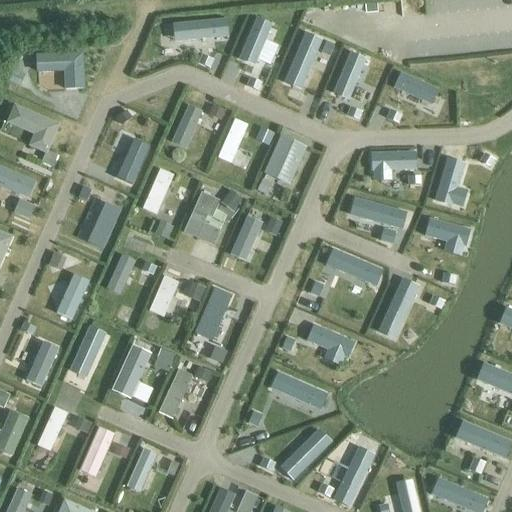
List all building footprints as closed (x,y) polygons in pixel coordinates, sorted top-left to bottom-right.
[(34,133),(55,140),(67,107),(18,89),(11,109),(39,119),(34,133)] [(234,121),(217,160),(229,165),(246,127),(234,121)] [(125,164),(141,169),(154,128),(138,123),(125,164)] [(259,130),(254,143),(267,149),(273,136),(259,130)] [(279,138),(263,175),(289,186),(305,149),(279,138)] [(0,152),(0,183),(19,188),(16,202),(37,207),(40,193),(37,192),(42,172),(28,169),(31,159),(0,152)] [(150,188),(163,195),(177,170),(164,163),(150,188)] [(174,179),(187,185),(193,172),(179,166),(174,179)] [(114,226),(131,186),(115,179),(98,219),(114,226)] [(233,194),(224,208),(235,216),(245,203),(233,194)] [(200,195),(183,234),(212,247),(218,233),(202,225),(206,217),(210,219),(218,202),(200,195)] [(173,222),(176,208),(161,204),(158,218),(173,222)] [(0,256),(4,258),(19,220),(0,212),(0,256)] [(256,251),(271,257),(276,245),(261,239),(256,251)] [(110,274),(126,282),(144,248),(127,240),(110,274)] [(58,299),(78,307),(96,266),(75,257),(58,299)] [(163,278),(148,313),(162,319),(177,285),(163,278)] [(191,284),(185,298),(199,304),(205,290),(191,284)] [(209,299),(193,335),(206,341),(222,305),(209,299)] [(134,325),(137,311),(124,308),(121,322),(134,325)] [(26,346),(38,319),(26,314),(14,341),(26,346)] [(47,325),(32,366),(50,373),(65,332),(47,325)] [(224,326),(216,340),(233,348),(240,333),(224,326)] [(82,346),(68,378),(80,384),(86,371),(90,373),(96,360),(92,358),(94,351),(82,346)] [(131,347),(111,393),(129,401),(150,356),(131,347)] [(177,372),(157,414),(171,420),(191,378),(177,372)] [(0,393),(11,394),(11,378),(0,378),(0,393)] [(0,409),(0,432),(21,441),(35,403),(16,396),(9,413),(0,409)] [(54,410),(36,448),(49,453),(66,415),(54,410)] [(98,432),(81,470),(95,477),(112,438),(98,432)] [(142,451),(126,489),(139,495),(156,457),(142,451)] [(0,488),(10,465),(0,461),(0,488)] [(19,489),(8,511),(23,511),(31,495),(19,489)] [(87,511),(63,502),(58,511),(87,511)]
